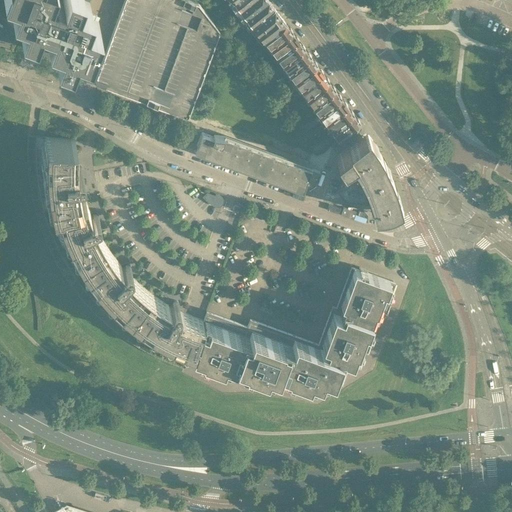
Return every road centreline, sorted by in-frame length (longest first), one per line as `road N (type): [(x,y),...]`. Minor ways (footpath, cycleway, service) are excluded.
road 1 (residential): [(354,224),(171,157),(0,78)]
road 2 (primary): [(173,467),(197,480),(256,483),(511,465)]
road 3 (primary): [(503,435),(173,467)]
road 4 (primary): [(0,399),(77,440),(173,467)]
road 5 (tertiary): [(457,269),(488,356),(503,435)]
road 6 (tertiary): [(394,136),(295,0)]
road 7 (residential): [(470,151),(371,40)]
